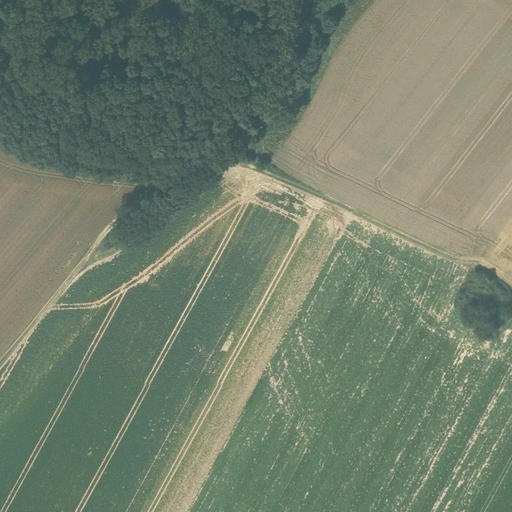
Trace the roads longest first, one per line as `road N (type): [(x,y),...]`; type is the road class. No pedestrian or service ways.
road 1 (track): [(283,0),(261,81),(101,240),(0,367)]
road 2 (track): [(101,240),(114,243),(222,159),(464,264)]
road 3 (track): [(173,174),(119,169),(0,137)]
